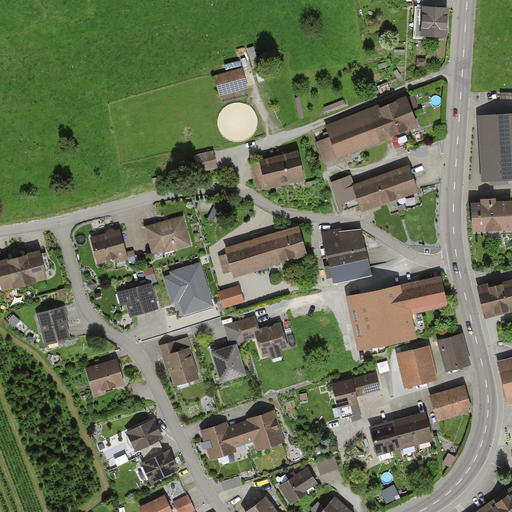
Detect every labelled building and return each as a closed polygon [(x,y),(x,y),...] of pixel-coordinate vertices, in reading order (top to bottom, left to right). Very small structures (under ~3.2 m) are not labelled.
[(449,9),(423,8),(423,38),(449,38),(449,9)] [(244,68),(217,74),(221,94),(248,88),(244,68)] [(329,137),(318,141),(326,163),(419,126),(408,97),(384,107),(382,103),(325,126),(329,137)] [(486,127),(479,128),(483,182),(511,179),(511,114),(486,116),(486,127)] [(214,151),(203,153),(205,168),(216,166),(214,151)] [(298,153),(261,162),(268,189),(305,179),(298,153)] [(352,175),(333,182),(343,211),(360,205),(362,213),(420,193),(410,165),(355,184),(352,175)] [(511,200),(475,201),(476,232),(511,230),(511,200)] [(184,217),(147,227),(154,255),(191,246),(184,217)] [(228,254),(220,257),(226,275),(233,273),(235,279),(306,257),(298,229),(227,250),(228,254)] [(343,230),(324,233),(334,286),(372,279),(362,230),(343,234),(343,230)] [(120,231),(92,238),(99,267),(127,260),(120,231)] [(43,252),(0,262),(0,277),(4,293),(50,282),(43,252)] [(174,303),(178,317),(214,307),(200,262),(170,271),(171,275),(163,277),(172,304),(174,303)] [(443,277),(347,297),(359,352),(417,340),(411,315),(449,307),(443,277)] [(511,280),(482,287),(490,319),(511,313),(511,280)] [(152,284),(119,293),(123,307),(128,306),(132,318),(159,311),(152,284)] [(241,288),(220,293),(224,308),(245,303),(241,288)] [(65,307),(40,313),(47,345),(72,339),(65,307)] [(257,318),(227,326),(231,342),(239,340),(240,344),(258,339),(263,359),(289,352),(282,323),(260,329),(257,318)] [(464,334),(438,341),(446,372),(472,365),(464,334)] [(190,339),(160,347),(166,368),(169,367),(174,386),(200,379),(190,339)] [(236,346),(212,353),(222,384),(245,376),(236,346)] [(431,347),(398,354),(404,386),(438,379),(431,347)] [(511,359),(500,363),(511,403),(511,402),(511,359)] [(118,361),(88,370),(96,397),(126,388),(118,361)] [(379,372),(332,382),(337,406),(340,406),(342,414),(350,412),(353,422),(362,420),(359,404),(361,404),(360,395),(383,390),(379,372)] [(466,386),(432,396),(438,419),(473,409),(466,386)] [(229,421),(201,429),(210,459),(236,451),(235,448),(255,442),(258,450),(285,442),(276,411),(230,425),(229,421)] [(426,412),(371,426),(379,455),(433,440),(426,412)] [(156,418),(126,431),(134,451),(142,448),(147,459),(140,462),(148,482),(178,470),(170,450),(164,452),(159,439),(164,437),(156,418)] [(333,456),(316,463),(321,475),(330,471),(338,468),(333,456)] [(308,468),(282,483),(293,502),(305,495),(304,492),(317,484),(308,468)] [(396,486),(382,492),(387,504),(402,498),(396,486)] [(511,511),(511,488),(476,511),(511,511)] [(173,511),(166,495),(141,506),(143,511),(173,511)] [(190,495),(174,501),(177,511),(190,511),(195,510),(190,495)] [(354,511),(334,495),(320,511),(354,511)] [(276,511),(265,497),(245,511),(276,511)]
